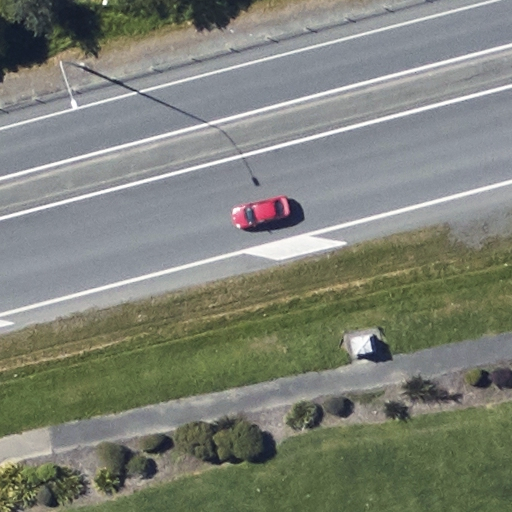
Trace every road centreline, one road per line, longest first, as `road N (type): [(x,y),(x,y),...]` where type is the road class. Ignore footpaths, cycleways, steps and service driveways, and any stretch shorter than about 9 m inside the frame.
road 1 (trunk): [(13,161),(511,27)]
road 2 (trunk): [(511,129),(33,252)]
